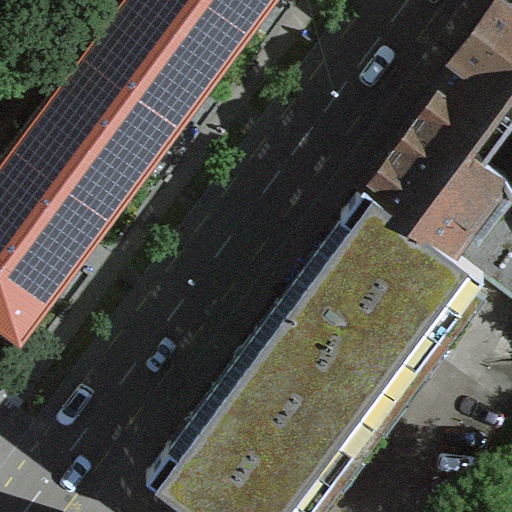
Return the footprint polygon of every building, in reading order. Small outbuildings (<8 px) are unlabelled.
[(117,0),(22,127),(113,195),(120,186),(140,161),(130,152),(186,78),(197,85),(224,47),(162,0),(117,0)] [(238,8),(243,0),(162,0),(224,47),(232,36),(248,17),(238,8)] [(511,0),(496,0),(418,106),(480,152),(511,109),(511,0)] [(511,109),(480,152),(418,106),(380,156),(363,179),(483,269),(511,290),(511,109)] [(89,229),(113,195),(22,127),(0,156),(0,307),(19,321),(26,312),(45,288),(35,279),(78,222),(89,229)] [(147,467),(207,511),(300,511),(483,269),(363,179),(341,208),(343,209),(219,372),(169,439),(147,467)]
